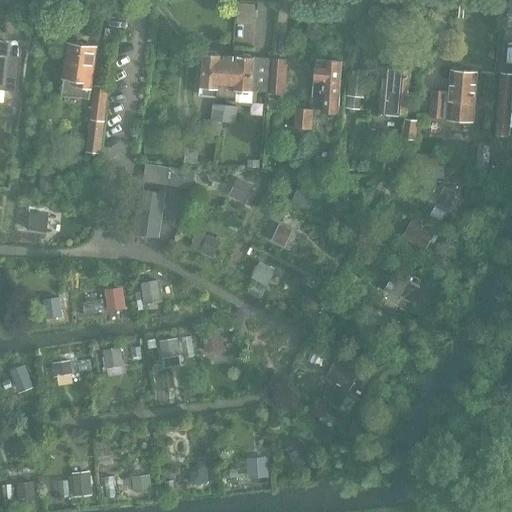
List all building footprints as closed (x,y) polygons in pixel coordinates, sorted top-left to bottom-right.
[(255,25),(256,4),(238,3),(237,24),(255,25)] [(105,29),(104,43),(112,44),(114,30),(105,29)] [(5,59),(7,42),(0,41),(0,91),(16,93),(19,64),(8,62),(5,59)] [(91,88),(95,46),(84,45),(82,42),(76,41),(73,44),(68,44),(64,85),(62,96),(89,99),(90,88),(91,88)] [(226,99),(230,57),(221,56),(220,55),(217,55),(216,52),(209,52),(207,54),(204,54),(202,89),(199,88),(199,97),(226,99)] [(252,94),(255,58),(252,57),(250,55),(242,54),(241,57),(237,56),(237,58),(230,57),(226,99),(237,101),(238,92),(252,94)] [(287,60),(273,59),(270,93),(284,94),(287,60)] [(339,114),(343,63),(325,61),(325,66),(318,66),(316,82),(315,82),(313,101),(323,102),(322,113),(339,114)] [(406,116),(410,69),(405,69),(403,66),(394,65),(392,67),(383,67),(380,114),(406,116)] [(475,105),(477,72),(451,70),(450,93),(433,91),(431,117),(445,118),(444,119),(473,121),(474,115),(475,105)] [(364,98),(366,74),(350,72),(347,109),(360,110),(361,98),(364,98)] [(511,75),(502,75),(498,135),(510,136),(511,125),(511,124),(511,75)] [(109,88),(105,87),(94,86),(85,157),(100,158),(100,154),(101,154),(109,88)] [(212,122),(224,123),(225,107),(213,106),(212,122)] [(239,108),(225,107),(224,123),(238,125),(239,108)] [(296,111),(295,130),(312,131),(313,112),(296,111)] [(404,120),(402,141),(415,142),(416,121),(404,120)] [(184,145),(183,164),(199,164),(199,146),(184,145)] [(446,156),(416,154),(414,176),(444,179),(446,156)] [(195,171),(169,168),(145,165),(143,182),(193,189),(195,171)] [(254,187),(238,178),(229,196),(245,205),(254,187)] [(316,193),(299,186),(292,202),(309,209),(316,193)] [(456,193),(445,187),(436,204),(447,210),(456,193)] [(159,239),(166,193),(140,190),(134,235),(159,239)] [(28,213),(26,231),(47,234),(49,216),(28,213)] [(435,233),(412,220),(403,237),(426,250),(435,233)] [(292,232),(279,225),(272,242),(285,247),(292,232)] [(221,242),(209,236),(200,253),(212,259),(221,242)] [(276,271),(259,263),(251,279),(268,287),(276,271)] [(408,283),(394,275),(385,291),(400,299),(408,283)] [(144,305),(163,302),(159,281),(140,283),(144,305)] [(124,290),(105,293),(108,312),(127,309),(124,290)] [(63,317),(60,298),(43,300),(46,320),(63,317)] [(366,324),(357,341),(373,349),(382,333),(366,324)] [(203,340),(205,353),(222,350),(219,337),(203,340)] [(159,342),(162,359),(180,356),(178,339),(159,342)] [(124,366),(121,348),(103,351),(106,369),(124,366)] [(73,374),(71,362),(53,364),(55,377),(73,374)] [(11,375),(15,386),(32,380),(27,369),(11,375)] [(302,441),(287,450),(297,468),(313,460),(302,441)] [(267,477),(266,458),(248,460),(249,478),(267,477)] [(210,483),(208,469),(190,472),(191,485),(210,483)] [(90,474),(72,476),(75,497),(92,496),(90,474)] [(132,478),(134,491),(151,489),(150,477),(132,478)] [(36,501),(34,483),(17,485),(18,502),(36,501)]
